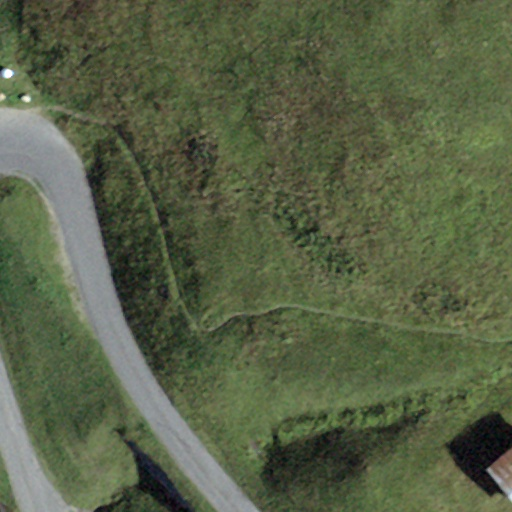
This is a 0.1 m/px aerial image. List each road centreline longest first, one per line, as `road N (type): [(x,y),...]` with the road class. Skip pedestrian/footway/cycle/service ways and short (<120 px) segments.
road 1 (unclassified): [(256,511),(151,379),(92,255),(68,170),(43,140),(0,128)]
road 2 (unclassified): [(0,370),(49,511)]
